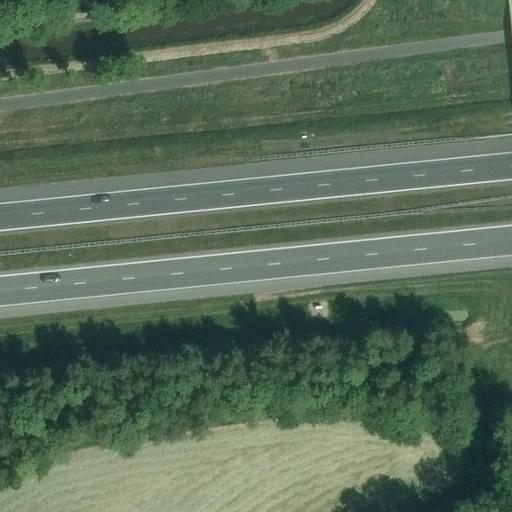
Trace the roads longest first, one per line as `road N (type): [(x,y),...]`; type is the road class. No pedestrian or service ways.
road 1 (unclassified): [(0,105),(511,36)]
road 2 (motorway): [(511,167),(0,218)]
road 3 (motorway): [(0,291),(511,241)]
